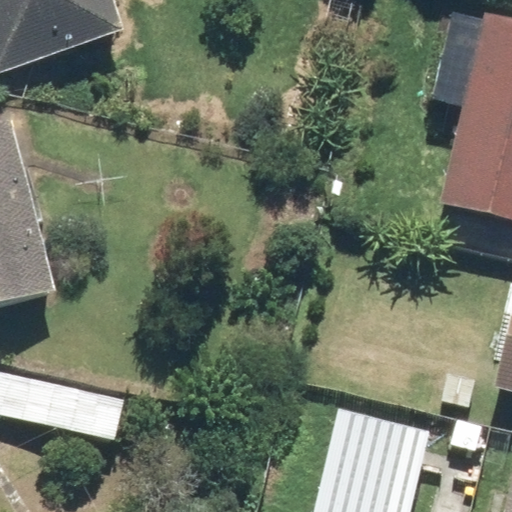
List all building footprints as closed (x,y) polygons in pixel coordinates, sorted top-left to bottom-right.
[(0,0),(0,81),(127,42),(114,0),(0,0)] [(511,28),(492,24),(452,212),(511,224),(511,28)] [(18,126),(0,130),(0,317),(60,303),(18,126)] [(511,327),(497,394),(511,397),(511,327)] [(126,406),(0,378),(0,424),(117,450),(126,406)] [(416,511),(433,435),(342,414),(319,511),(416,511)]
